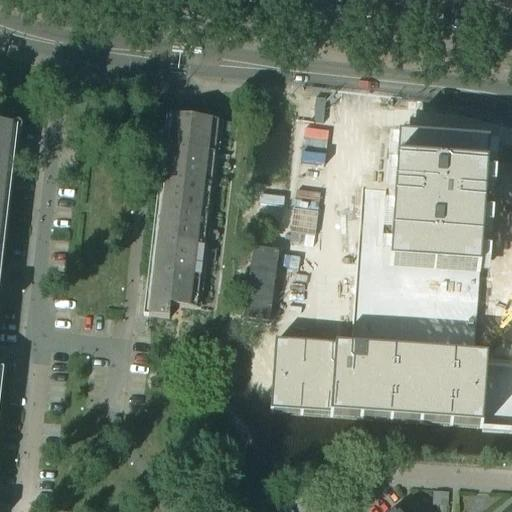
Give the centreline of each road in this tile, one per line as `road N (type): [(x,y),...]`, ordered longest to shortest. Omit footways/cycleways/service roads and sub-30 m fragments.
road 1 (residential): [(24,511),(62,70)]
road 2 (tertiary): [(268,68),(493,96)]
road 3 (residential): [(326,511),(388,476),(511,483)]
road 4 (tertiary): [(268,68),(224,52),(126,44),(95,50)]
road 5 (tertiary): [(95,50),(132,64),(194,71),(268,68)]
